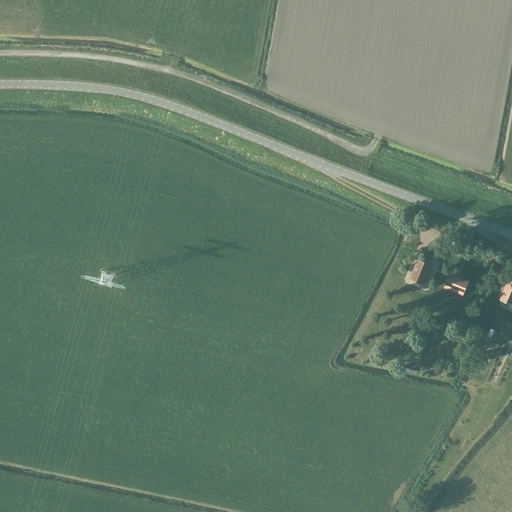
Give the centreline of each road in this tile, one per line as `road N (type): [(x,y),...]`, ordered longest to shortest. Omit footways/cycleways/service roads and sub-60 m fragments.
road 1 (tertiary): [(511,236),(118,87),(0,86)]
road 2 (track): [(381,136),(365,152),(168,72),(73,55),(0,54)]
